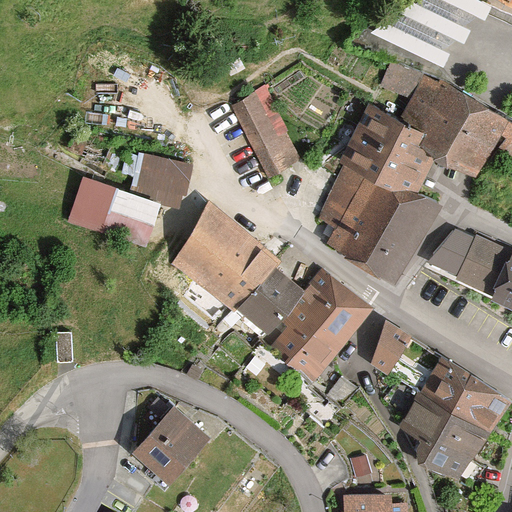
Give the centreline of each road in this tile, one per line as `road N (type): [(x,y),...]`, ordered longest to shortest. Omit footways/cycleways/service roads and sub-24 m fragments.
road 1 (residential): [(452,205),(363,337),(367,385),(404,446),(430,511)]
road 2 (residential): [(315,511),(289,457),(227,408),(150,375),(99,378)]
road 3 (unknown): [(389,299),(206,180)]
road 4 (residential): [(99,378),(99,472),(81,511)]
road 5 (residential): [(99,378),(60,392),(0,444)]
